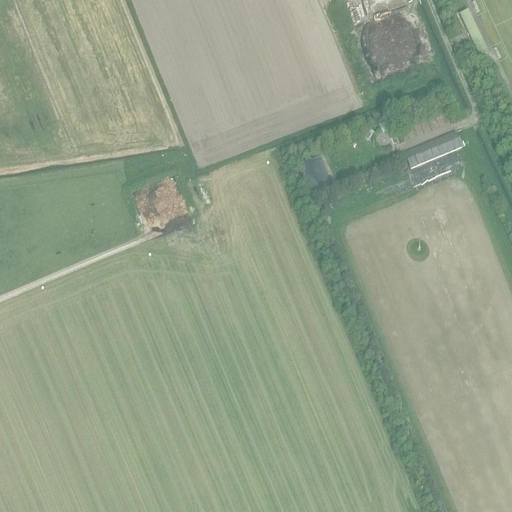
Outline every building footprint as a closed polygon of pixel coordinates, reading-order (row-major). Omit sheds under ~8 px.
[(451,22),(451,23),(456,34),(457,34),(461,32),(456,20),(451,22)] [(468,41),(457,46),(460,51),(470,46),(468,41)] [(392,130),(385,127),(389,137),(394,135),(392,130)] [(404,155),(410,169),(461,148),(455,134),(404,155)] [(297,167),(309,194),(330,185),(319,158),(297,167)]
